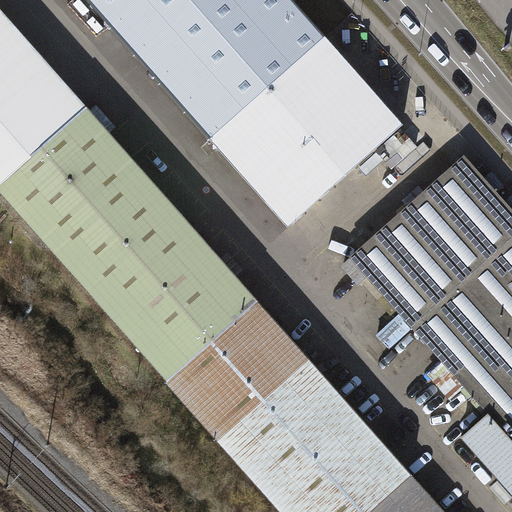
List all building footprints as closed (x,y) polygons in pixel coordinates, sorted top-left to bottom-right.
[(325,38),(291,0),(87,0),(211,139),(325,38)] [(0,184),(86,108),(0,10),(0,184)] [(403,125),(325,38),(211,139),(289,227),(403,125)] [(258,302),(86,108),(0,184),(0,192),(168,381),(258,302)] [(416,147),(401,130),(377,152),(392,168),(416,147)] [(511,213),(464,159),(343,267),(358,284),(368,275),(441,357),(425,371),(451,399),(466,385),(490,412),(462,437),(511,493),(511,213)] [(280,511),(370,511),(411,476),(258,302),(168,381),(166,383),(280,511)] [(443,511),(411,476),(370,511),(443,511)]
